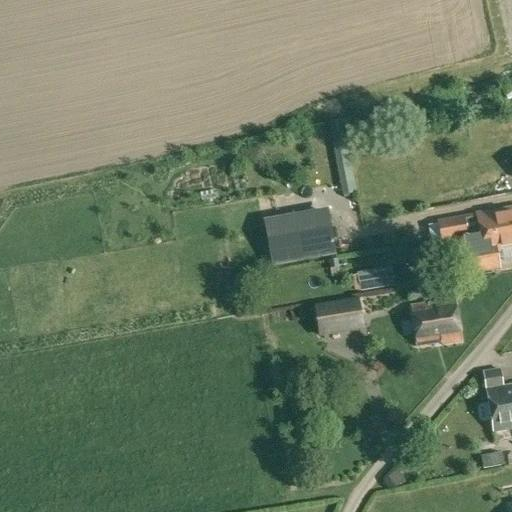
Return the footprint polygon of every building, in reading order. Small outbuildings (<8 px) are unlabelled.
[(511,207),(473,215),(445,220),(446,229),(448,240),(466,237),(511,229),(511,207)] [(272,265),(335,254),(327,211),(264,222),(272,265)] [(511,250),(511,229),(466,237),(468,249),(481,247),(483,256),(511,250)] [(469,260),(472,273),(490,270),(487,256),(469,260)] [(358,275),(361,290),(391,284),(389,269),(358,275)] [(442,282),(444,296),(461,294),(458,280),(442,282)] [(441,346),(461,343),(454,300),(434,303),(434,304),(412,308),(419,348),(441,345),(441,346)] [(355,301),(317,309),(319,321),(321,335),(362,328),(355,301)] [(483,374),(493,433),(511,429),(511,385),(504,387),(501,371),(483,374)] [(484,469),(504,466),(502,454),(482,457),(484,469)] [(396,471),(388,477),(395,488),(404,481),(396,471)]
